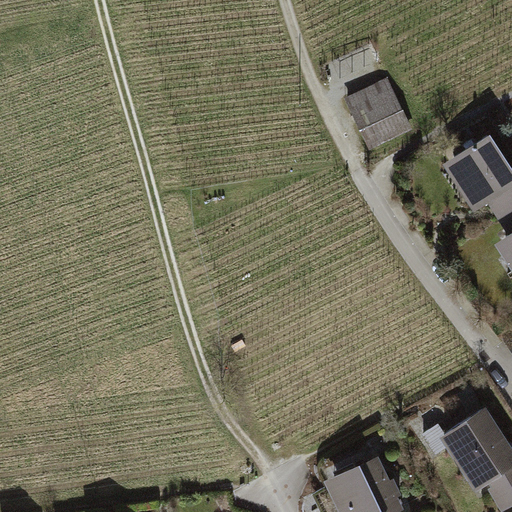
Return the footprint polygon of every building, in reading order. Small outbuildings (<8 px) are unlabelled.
[(413,131),(385,82),(352,101),(380,149),(413,131)] [(511,154),(499,133),(451,162),(482,211),(511,192),(511,154)] [(511,234),(501,241),(511,260),(511,234)] [(511,503),(511,445),(491,410),(450,434),(483,488),(492,483),(506,507),(511,503)] [(408,511),(383,455),(332,478),(347,511),(408,511)]
